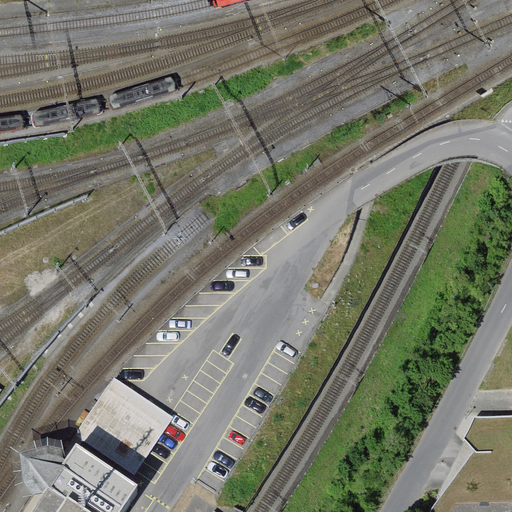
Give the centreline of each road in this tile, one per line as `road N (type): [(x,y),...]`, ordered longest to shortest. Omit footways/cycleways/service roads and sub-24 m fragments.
road 1 (unclassified): [(430,0),(367,213),(343,266),(310,327),(276,307)]
road 2 (residential): [(511,154),(497,142),(449,140),(339,202),(276,307)]
road 3 (residential): [(394,511),(511,291)]
road 4 (residential): [(276,307),(143,511)]
